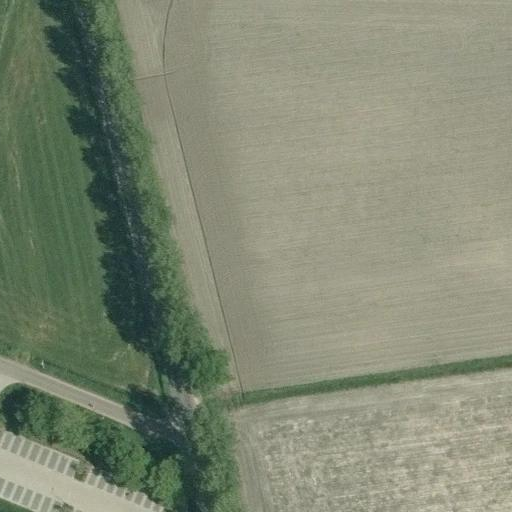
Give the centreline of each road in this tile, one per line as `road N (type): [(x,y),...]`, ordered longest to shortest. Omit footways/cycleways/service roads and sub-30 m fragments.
road 1 (unclassified): [(191,441),(80,0)]
road 2 (unclassified): [(0,364),(191,441)]
